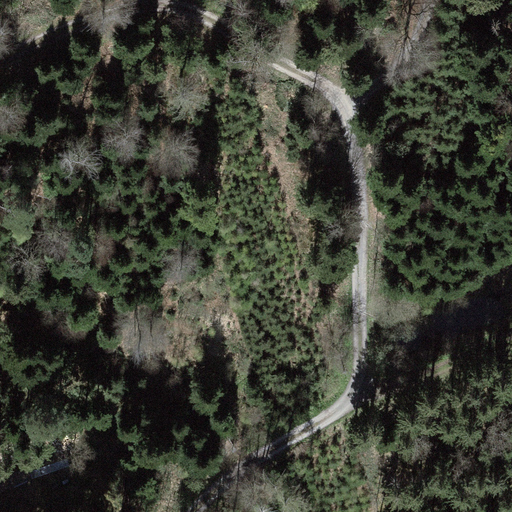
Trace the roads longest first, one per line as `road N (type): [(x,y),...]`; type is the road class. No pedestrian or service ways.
road 1 (track): [(198,511),(227,475),(339,415),(366,362),(348,106),(232,33),(138,14),(0,61)]
road 2 (track): [(339,415),(430,385),(511,334)]
road 3 (track): [(348,106),(414,46),(428,0)]
